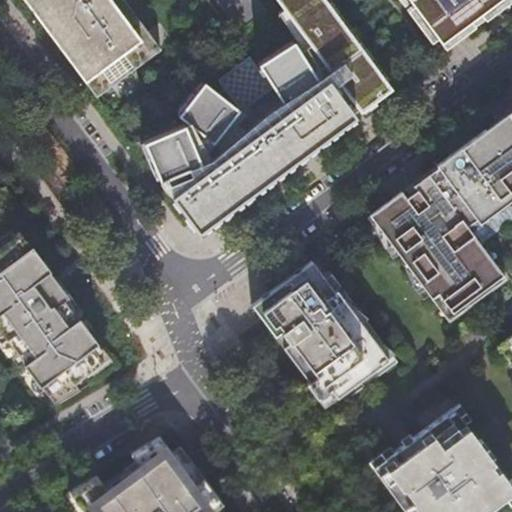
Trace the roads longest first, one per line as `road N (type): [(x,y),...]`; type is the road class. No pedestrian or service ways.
road 1 (residential): [(511,59),(236,263)]
road 2 (residential): [(144,233),(0,40)]
road 3 (residential): [(0,496),(144,405)]
